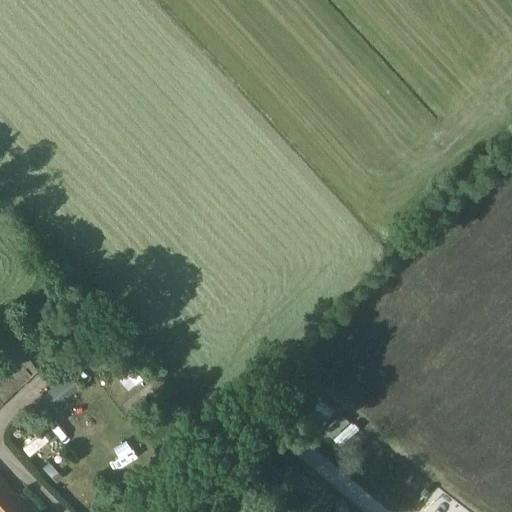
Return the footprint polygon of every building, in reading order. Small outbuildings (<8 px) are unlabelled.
[(64,356),(77,369),(96,350),(83,337),(64,356)] [(32,362),(15,342),(0,355),(0,404),(28,378),(21,370),(32,362)] [(107,373),(121,388),(137,373),(123,358),(107,373)] [(79,387),(69,375),(44,394),(57,410),(67,402),(64,398),(79,387)] [(32,439),(17,452),(30,465),(44,453),(32,439)] [(49,463),(44,468),(56,481),(62,476),(49,463)] [(27,511),(30,510),(0,476),(0,511),(27,511)] [(394,511),(420,511),(401,496),(390,509),(394,511)] [(340,511),(365,511),(350,500),(340,511)]
